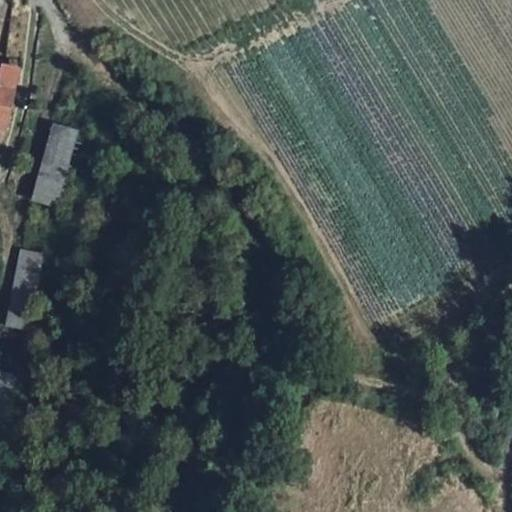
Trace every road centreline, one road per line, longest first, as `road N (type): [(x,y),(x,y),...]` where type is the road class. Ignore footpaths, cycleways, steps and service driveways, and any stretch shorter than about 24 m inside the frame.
road 1 (track): [(67,42),(240,195),(266,244),(291,360),(425,400),(466,433),(508,511)]
road 2 (track): [(67,42),(0,324)]
